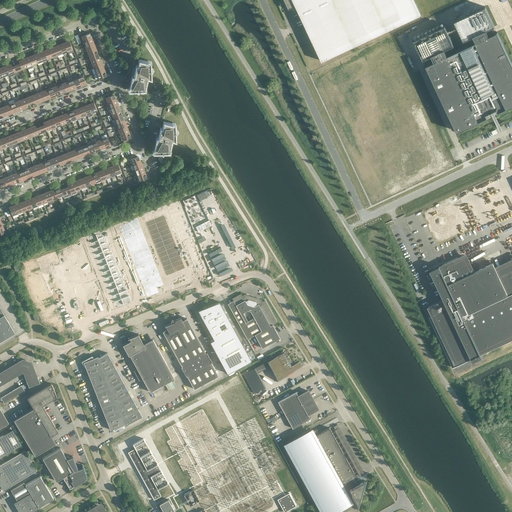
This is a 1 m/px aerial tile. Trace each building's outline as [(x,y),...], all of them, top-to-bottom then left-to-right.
[(284,0),(289,9),(296,6),(322,61),(420,15),(413,0),(284,0)] [(481,6),(482,8),(480,9),(480,7),(477,8),(478,10),(477,11),(476,9),(474,10),(474,12),(473,12),(472,11),(470,12),(471,13),(469,14),(468,12),(466,13),(467,15),(465,16),(465,14),(462,15),(463,17),(462,18),(461,16),(459,17),(459,19),(458,19),(457,18),(455,19),(456,21),(455,21),(464,41),(473,36),(476,42),(447,55),(445,50),(454,45),(445,26),(444,26),(443,24),(441,25),(441,27),(440,28),(439,26),(437,27),(438,29),(436,30),(435,28),(433,29),(434,31),(432,31),(432,30),(429,31),(430,32),(429,33),(428,31),(426,32),(426,34),(425,35),(424,33),(422,34),(423,36),(421,37),(420,35),(418,36),(419,38),(417,38),(417,37),(414,38),(415,39),(414,40),(423,60),(431,56),(434,62),(426,65),(457,131),(488,117),(486,114),(491,112),(492,112),(491,111),(496,109),(497,112),(511,105),(511,63),(497,32),(489,36),(486,30),(494,26),(485,7),(484,7),(483,5),(481,6)] [(85,32),(81,34),(78,35),(81,42),(84,41),(92,38),(90,33),(86,34),(85,32)] [(94,44),(92,38),(84,41),(86,47),(94,44)] [(73,49),(69,41),(64,43),(67,51),(73,49)] [(67,51),(64,43),(59,45),(62,53),(67,51)] [(96,49),(94,44),(86,47),(88,52),(96,49)] [(62,53),(59,45),(54,47),(57,55),(62,53)] [(58,57),(57,55),(54,47),(49,49),(52,57),(53,59),(58,57)] [(52,57),(49,49),(44,51),(47,59),(52,57)] [(98,54),(96,49),(88,52),(90,57),(98,54)] [(47,59),(44,51),(39,53),(42,61),(47,59)] [(42,61),(39,53),(34,55),(37,63),(42,61)] [(100,59),(98,54),(90,57),(92,63),(100,59)] [(37,63),(34,55),(29,57),(32,65),(37,63)] [(33,67),(32,65),(29,57),(24,59),(27,67),(28,69),(33,67)] [(27,67),(24,59),(19,61),(20,64),(20,63),(22,69),(27,67)] [(102,65),(100,59),(92,63),(94,68),(102,65)] [(140,61),(139,64),(138,69),(136,69),(134,78),(132,77),(132,79),(130,90),(134,90),(135,88),(139,89),(145,89),(145,88),(147,77),(151,78),(150,73),(149,72),(150,68),(150,63),(140,61)] [(20,64),(12,66),(12,67),(14,72),(22,69),(20,63),(20,64)] [(6,66),(9,74),(10,77),(15,75),(14,72),(12,67),(12,66),(11,64),(6,66)] [(104,70),(102,65),(94,68),(96,73),(104,70)] [(9,74),(6,66),(1,68),(4,76),(9,74)] [(107,76),(104,70),(96,73),(99,81),(104,79),(103,77),(107,76)] [(86,84),(83,75),(78,77),(81,86),(86,84)] [(81,86),(78,77),(73,79),(76,88),(81,86)] [(76,88),(73,79),(68,81),(71,90),(76,88)] [(71,90),(68,81),(63,83),(66,92),(71,90)] [(66,92),(63,83),(58,85),(61,94),(66,92)] [(61,94),(58,85),(53,87),(56,96),(61,94)] [(56,96),(53,87),(48,89),(51,98),(56,96)] [(51,98),(48,89),(43,91),(46,100),(51,98)] [(46,100),(43,91),(37,93),(41,102),(46,100)] [(41,102),(37,93),(32,95),(35,101),(34,101),(35,104),(41,102)] [(111,96),(110,93),(105,95),(108,103),(116,100),(114,94),(111,96)] [(35,101),(32,95),(25,98),(27,104),(34,101),(35,101)] [(27,104),(25,98),(19,100),(23,109),(28,107),(27,104)] [(8,102),(9,104),(13,113),(18,111),(14,102),(13,100),(8,102)] [(23,109),(19,100),(14,102),(18,111),(23,109)] [(118,105),(116,100),(108,103),(110,108),(118,105)] [(97,111),(94,102),(88,104),(92,113),(97,111)] [(13,113),(9,104),(4,106),(8,115),(13,113)] [(92,113),(88,104),(83,106),(87,115),(92,113)] [(120,110),(118,105),(110,108),(112,114),(120,110)] [(87,115),(83,106),(78,108),(82,117),(87,115)] [(82,117),(78,108),(73,110),(77,119),(82,117)] [(77,119),(73,110),(68,112),(72,121),(77,119)] [(122,116),(120,110),(112,114),(114,119),(122,116)] [(72,121),(68,112),(63,114),(67,123),(72,121)] [(67,123),(63,114),(58,116),(62,125),(67,123)] [(62,125),(58,116),(53,118),(56,127),(62,125)] [(125,121),(122,116),(114,119),(116,124),(125,121)] [(56,127),(53,118),(48,120),(51,129),(56,127)] [(51,129),(48,120),(43,122),(44,125),(46,131),(51,129)] [(127,126),(125,121),(116,124),(118,130),(127,126)] [(164,122),(163,126),(162,131),(160,130),(158,139),(157,139),(154,152),(159,151),(159,150),(164,151),(169,151),(169,149),(171,139),(175,140),(175,134),(173,134),(174,130),(175,130),(174,124),(164,122)] [(35,125),(30,127),(33,136),(38,134),(36,128),(37,128),(35,125)] [(44,125),(37,128),(36,128),(38,134),(46,131),(44,125)] [(129,132),(127,126),(118,130),(121,135),(129,132)] [(33,136),(30,127),(25,129),(28,138),(33,136)] [(28,138),(25,129),(20,131),(23,140),(28,138)] [(23,140),(20,131),(15,133),(18,142),(23,140)] [(131,137),(129,132),(121,135),(124,143),(129,141),(128,138),(131,137)] [(18,142),(15,133),(10,135),(13,144),(18,142)] [(13,144),(10,135),(5,137),(8,146),(13,144)] [(8,146),(5,137),(0,139),(3,148),(8,146)] [(110,144),(107,137),(102,139),(105,147),(111,145),(110,144)] [(96,138),(91,140),(95,151),(100,149),(97,141),(96,138)] [(105,147),(102,139),(97,141),(100,149),(105,147)] [(95,151),(91,140),(86,142),(87,145),(90,153),(95,151)] [(90,153),(87,145),(82,147),(85,155),(90,153)] [(85,155),(82,147),(77,149),(80,157),(85,155)] [(80,157),(77,149),(72,151),(75,159),(80,157)] [(75,159),(72,151),(67,153),(70,161),(75,159)] [(70,161),(67,153),(62,155),(65,163),(70,161)] [(65,163),(62,155),(57,157),(59,162),(59,163),(60,165),(65,163)] [(135,157),(134,155),(129,157),(132,165),(141,161),(138,156),(135,157)] [(59,162),(57,157),(49,160),(51,166),(51,165),(59,163),(59,162)] [(51,166),(49,160),(44,162),(47,170),(52,168),(51,165),(51,166)] [(143,167),(141,161),(132,165),(134,170),(143,167)] [(47,170),(44,162),(39,164),(42,172),(47,170)] [(42,172),(39,164),(34,166),(37,174),(42,172)] [(121,172),(118,164),(113,166),(116,174),(121,172)] [(37,174),(34,166),(29,168),(32,176),(37,174)] [(116,174),(113,166),(108,168),(111,176),(116,174)] [(145,172),(143,167),(134,170),(137,175),(145,172)] [(32,176),(29,168),(24,170),(27,178),(32,176)] [(111,176),(108,168),(103,170),(106,178),(111,176)] [(27,178),(24,170),(19,172),(22,180),(27,178)] [(106,178),(103,170),(98,172),(101,180),(106,178)] [(22,180),(19,172),(14,174),(17,182),(22,180)] [(101,180),(98,172),(93,174),(96,182),(101,180)] [(147,178),(145,172),(137,175),(134,176),(137,184),(139,183),(144,181),(144,179),(147,178)] [(17,182),(14,174),(9,176),(12,184),(17,182)] [(96,182),(93,174),(88,176),(91,184),(96,182)] [(12,184),(9,176),(4,178),(7,186),(12,184)] [(91,184),(88,176),(83,178),(86,186),(91,184)] [(86,186),(83,178),(78,180),(81,188),(86,186)] [(81,188),(78,180),(73,182),(76,190),(81,188)] [(69,187),(72,195),(77,193),(76,190),(73,182),(67,184),(68,187),(69,187)] [(60,187),(55,189),(58,197),(63,195),(61,190),(60,187)] [(68,187),(61,190),(63,195),(64,198),(72,195),(69,187),(68,187)] [(58,197),(55,189),(50,191),(53,199),(58,197)] [(54,202),(53,199),(50,191),(44,193),(48,201),(49,204),(54,202)] [(48,201),(44,193),(39,195),(43,203),(48,201)] [(43,203),(39,195),(34,197),(38,205),(43,203)] [(38,207),(38,205),(34,197),(29,199),(33,209),(38,207)] [(34,210),(33,209),(29,199),(24,201),(28,209),(29,212),(34,210)] [(28,209),(24,201),(19,203),(22,211),(28,209)] [(178,202),(130,220),(133,226),(135,232),(137,238),(140,244),(142,250),(144,256),(147,262),(149,268),(151,274),(154,279),(156,285),(157,288),(170,283),(173,290),(207,276),(178,202)] [(22,211),(19,203),(14,205),(17,213),(22,211)] [(17,213),(14,205),(9,207),(12,215),(17,213)] [(130,220),(118,225),(121,231),(133,226),(130,220)] [(209,220),(195,227),(198,232),(211,225),(209,220)] [(133,226),(121,231),(123,237),(135,232),(133,226)] [(103,231),(96,234),(98,240),(106,237),(103,231)] [(135,232),(123,237),(125,243),(137,238),(135,232)] [(96,234),(89,237),(91,243),(98,240),(96,234)] [(106,237),(98,240),(100,246),(108,243),(106,237)] [(137,238),(125,243),(128,249),(140,244),(137,238)] [(98,240),(91,243),(94,249),(100,246),(98,240)] [(78,241),(64,247),(66,252),(81,246),(78,241)] [(108,243),(100,246),(103,252),(110,249),(108,243)] [(140,244),(128,249),(130,255),(142,250),(140,244)] [(100,246),(94,249),(96,255),(103,252),(100,246)] [(110,249),(103,252),(105,258),(113,255),(110,249)] [(142,250),(130,255),(132,261),(144,256),(142,250)] [(19,271),(53,257),(51,252),(17,265),(19,271)] [(103,252),(96,255),(98,260),(105,258),(103,252)] [(36,296),(86,276),(78,254),(27,274),(36,296)] [(113,255),(105,258),(107,264),(115,261),(113,255)] [(144,256),(132,261),(135,267),(147,262),(144,256)] [(105,258),(98,260),(101,266),(107,264),(105,258)] [(439,266),(441,271),(432,275),(430,270),(443,300),(448,309),(429,318),(452,367),(511,339),(511,269),(509,271),(499,276),(493,263),(461,278),(453,260),(439,266)] [(115,261),(107,264),(110,270),(117,266),(115,261)] [(147,262),(135,267),(137,272),(149,268),(147,262)] [(107,264),(101,266),(103,272),(110,270),(107,264)] [(117,266),(110,270),(112,275),(120,272),(117,266)] [(149,268),(137,272),(139,278),(151,274),(149,268)] [(110,270),(103,272),(105,278),(112,275),(110,270)] [(120,272),(112,275),(114,281),(122,278),(120,272)] [(151,274),(139,278),(141,284),(154,279),(151,274)] [(112,275),(105,278),(108,284),(114,281),(112,275)] [(122,278),(114,281),(116,287),(124,284),(122,278)] [(154,279),(141,284),(144,290),(156,285),(154,279)] [(39,317),(100,293),(94,280),(33,304),(35,311),(36,310),(39,317)] [(114,281),(108,284),(110,290),(116,287),(114,281)] [(124,284),(116,287),(119,293),(127,290),(124,284)] [(156,285),(144,290),(146,296),(158,291),(157,288),(156,285)] [(116,287),(110,290),(112,296),(119,293),(116,287)] [(127,290),(119,293),(121,299),(129,296),(127,290)] [(119,293),(112,296),(114,302),(121,299),(119,293)] [(242,295),(241,293),(232,298),(235,305),(230,308),(228,303),(227,303),(253,351),(254,350),(248,338),(255,335),(262,348),(280,338),(277,339),(275,335),(278,334),(273,325),(277,323),(265,300),(263,301),(261,299),(256,298),(254,299),(251,298),(250,296),(244,294),(242,295)] [(129,296),(121,299),(124,305),(131,302),(129,296)] [(121,299),(114,302),(117,308),(124,305),(121,299)] [(198,310),(203,319),(207,317),(206,316),(223,308),(219,302),(206,307),(207,308),(204,309),(203,308),(198,310)] [(9,324),(8,324),(6,322),(8,321),(0,307),(0,341),(15,333),(9,324)] [(69,331),(108,315),(105,308),(58,326),(69,331)] [(226,315),(223,308),(206,316),(207,317),(203,319),(206,326),(226,315)] [(230,322),(226,315),(206,326),(210,333),(230,322)] [(175,321),(173,322),(184,342),(196,335),(186,318),(182,321),(180,318),(181,317),(174,320),(175,321)] [(184,342),(173,322),(164,325),(164,326),(165,325),(167,329),(162,331),(172,349),(184,342)] [(234,329),(230,322),(210,333),(214,339),(218,337),(218,338),(234,329)] [(251,360),(234,329),(218,338),(218,337),(214,339),(210,342),(227,373),(243,365),(251,360)] [(127,355),(148,392),(172,378),(150,339),(141,344),(136,334),(125,338),(125,339),(127,338),(128,340),(120,344),(123,350),(124,349),(125,351),(124,351),(126,355),(127,355)] [(206,353),(196,335),(184,342),(196,364),(208,358),(207,356),(208,356),(206,353)] [(196,364),(184,342),(172,349),(182,367),(181,367),(182,370),(183,369),(184,371),(196,364)] [(266,361),(265,362),(265,363),(267,362),(269,366),(267,367),(269,366),(272,371),(270,372),(272,371),(274,375),(272,376),(273,377),(274,376),(277,380),(275,381),(277,380),(303,366),(300,361),(291,366),(284,352),(266,361)] [(98,356),(95,357),(99,365),(111,360),(107,353),(98,358),(98,356)] [(85,366),(86,369),(99,365),(95,357),(93,358),(92,355),(81,361),(84,367),(85,366)] [(209,360),(208,358),(196,364),(206,382),(218,376),(211,362),(212,362),(210,359),(209,360)] [(19,363),(4,372),(0,374),(0,385),(4,384),(3,382),(23,370),(24,371),(28,380),(26,381),(29,387),(40,383),(37,377),(36,377),(32,368),(33,367),(31,363),(23,360),(18,362),(19,363)] [(115,367),(111,360),(99,365),(102,372),(115,367)] [(206,382),(196,364),(184,371),(185,373),(184,373),(186,376),(187,376),(194,389),(206,382)] [(102,372),(99,365),(86,369),(89,377),(102,372)] [(119,375),(115,367),(102,372),(106,380),(119,375)] [(106,380),(102,372),(89,377),(92,385),(106,380)] [(123,382),(119,375),(106,380),(109,387),(123,382)] [(109,387),(106,380),(92,385),(95,393),(109,387)] [(127,389),(123,382),(109,387),(112,395),(127,389)] [(28,397),(34,408),(14,420),(35,455),(56,443),(51,435),(57,431),(42,405),(56,396),(51,383),(28,397)] [(21,385),(1,398),(4,404),(25,391),(21,385)] [(112,395),(109,387),(95,393),(98,400),(112,395)] [(131,396),(127,389),(112,395),(115,402),(131,396)] [(278,401),(285,415),(312,400),(311,398),(312,397),(308,390),(298,396),(296,392),(297,392),(297,391),(278,401)] [(115,402),(112,395),(98,400),(101,407),(115,402)] [(135,403),(131,396),(115,402),(119,409),(135,403)] [(313,402),(312,400),(285,415),(292,428),(311,418),(311,417),(310,418),(308,414),(318,409),(314,402),(313,402)] [(119,409),(115,402),(101,407),(104,415),(119,409)] [(138,410),(135,403),(119,409),(122,416),(138,410)] [(0,427),(9,423),(0,408),(0,427)] [(122,416),(119,409),(104,415),(107,422),(122,416)] [(142,416),(138,410),(122,416),(126,425),(142,416)] [(126,425),(122,416),(107,422),(110,430),(113,429),(114,431),(125,425),(125,426),(126,425)] [(354,473),(329,428),(314,436),(311,431),(286,445),(322,511),(330,511),(350,502),(349,500),(353,497),(356,502),(357,505),(358,502),(364,483),(364,480),(362,482),(362,481),(359,483),(354,473)] [(0,436),(0,457),(22,445),(13,429),(0,436)] [(136,447),(129,451),(155,499),(162,495),(159,489),(169,483),(144,437),(134,443),(136,447)] [(66,477),(73,488),(88,480),(89,479),(89,478),(90,478),(90,477),(90,476),(90,475),(86,465),(86,467),(81,469),(76,456),(70,458),(64,448),(46,458),(59,481),(66,477)] [(37,470),(25,450),(0,464),(0,480),(0,481),(0,480),(0,484),(3,490),(12,485),(11,485),(37,470)] [(25,485),(30,493),(14,503),(19,511),(31,511),(39,507),(53,498),(40,476),(25,485)] [(290,493),(278,500),(285,511),(286,511),(297,506),(290,493)] [(174,511),(168,499),(159,504),(163,511),(174,511)]
